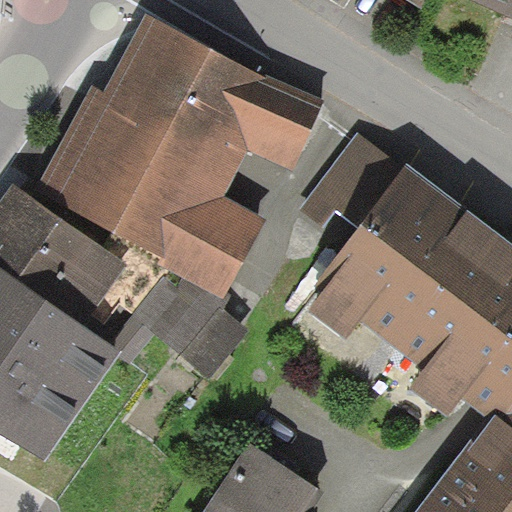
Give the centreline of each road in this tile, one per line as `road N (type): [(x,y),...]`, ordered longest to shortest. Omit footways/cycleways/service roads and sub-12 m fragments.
road 1 (unclassified): [(511,175),(229,0)]
road 2 (residential): [(0,102),(70,0)]
